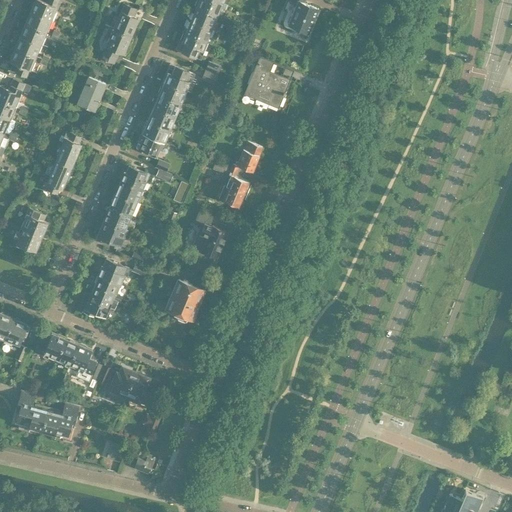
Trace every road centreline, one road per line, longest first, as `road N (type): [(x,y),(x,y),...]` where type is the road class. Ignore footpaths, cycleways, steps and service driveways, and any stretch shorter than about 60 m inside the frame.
road 1 (residential): [(211,381),(370,0)]
road 2 (unclassified): [(493,76),(354,423)]
road 3 (residential): [(45,310),(176,0)]
road 4 (residential): [(211,381),(45,310)]
road 5 (residential): [(167,494),(0,454)]
road 6 (residential): [(511,486),(354,423)]
road 7 (residential): [(167,494),(211,381)]
